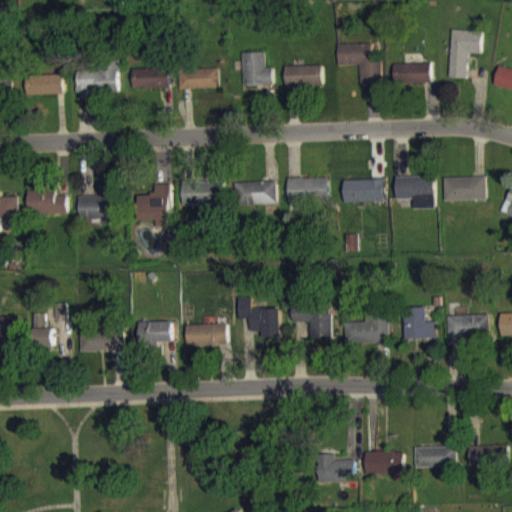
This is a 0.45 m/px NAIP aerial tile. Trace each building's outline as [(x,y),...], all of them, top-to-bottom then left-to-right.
[(451,87),(468,87),(469,62),(482,62),(483,40),(453,39),(451,87)] [(361,74),(361,91),(383,91),(383,69),(372,69),(372,52),(339,53),(340,74),(361,74)] [(246,95),(275,94),(274,76),(267,76),(267,61),(244,62),(246,95)] [(395,73),(395,92),(433,91),(432,72),(395,73)] [(120,101),(120,74),(101,74),(101,80),(79,80),(78,101),(120,101)] [(324,74),(287,75),(287,95),(324,94),(324,74)] [(511,98),(511,77),(500,75),(496,94),(511,98)] [(172,97),(172,76),(134,78),(135,98),(172,97)] [(220,76),(180,78),(181,98),(221,97),(220,76)] [(65,83),(28,84),(29,104),(65,103),(65,83)] [(13,85),(0,85),(0,107),(14,107),(13,85)] [(398,208),(415,208),(416,218),(437,217),(436,185),(397,186),(398,208)] [(329,186),(289,188),(290,211),(330,209),(329,186)] [(488,209),(488,186),(446,187),(447,210),(488,209)] [(346,212),(386,211),(386,188),(345,189),(346,212)] [(225,190),(183,191),(184,214),(226,212),(225,190)] [(238,192),(238,214),(279,213),(278,190),(238,192)] [(172,193),(156,193),(157,203),(139,204),(139,230),(173,229),(172,193)] [(100,205),(80,205),(80,231),(120,232),(121,195),(100,195),(100,205)] [(511,197),(502,221),(511,225),(511,197)] [(20,205),(3,205),(3,199),(0,199),(0,228),(21,228),(20,205)] [(69,204),(58,205),(58,199),(29,199),(30,223),(69,222),(69,204)] [(359,243),(347,243),(347,262),(359,261),(359,243)] [(241,329),(251,328),(252,339),(264,339),(264,346),(282,346),(282,317),(254,318),(254,306),(240,306),(241,329)] [(311,331),(311,348),(333,348),(333,311),(293,312),(293,331),(311,331)] [(427,317),(405,317),(406,348),(436,347),(436,331),(427,331),(427,317)] [(390,352),(389,322),(366,323),(367,331),(346,332),(346,352),(390,352)] [(511,322),(501,323),(502,345),(511,345),(511,322)] [(36,323),(38,359),(56,358),(55,335),(51,335),(51,323),(36,323)] [(449,324),(449,348),(491,347),(491,323),(449,324)] [(0,346),(3,347),(3,358),(20,357),(19,325),(0,325),(0,346)] [(140,331),(141,352),(175,351),(175,330),(140,331)] [(187,334),(188,355),(230,354),(229,333),(187,334)] [(125,359),(125,338),(84,339),(85,360),(125,359)] [(471,455),(472,475),(510,474),(510,454),(471,455)] [(417,457),(418,476),(459,475),(458,455),(417,457)] [(406,482),(406,461),(368,461),(368,483),(406,482)] [(323,468),(322,491),(357,492),(357,469),(323,468)]
